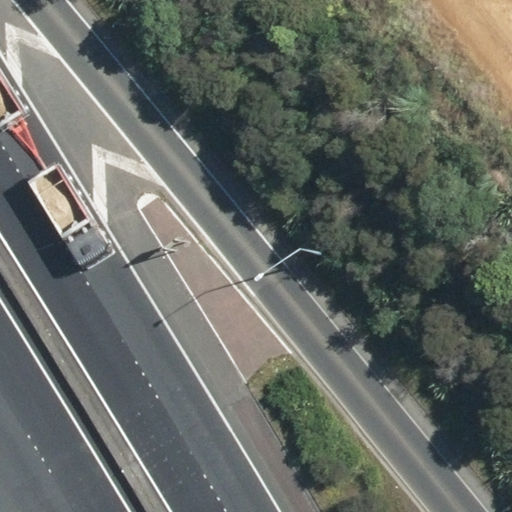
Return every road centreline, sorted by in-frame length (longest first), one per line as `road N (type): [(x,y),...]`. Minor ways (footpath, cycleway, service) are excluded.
road 1 (motorway): [(56,0),(486,511)]
road 2 (motorway): [(0,152),(224,511)]
road 3 (motorway): [(67,511),(0,398)]
